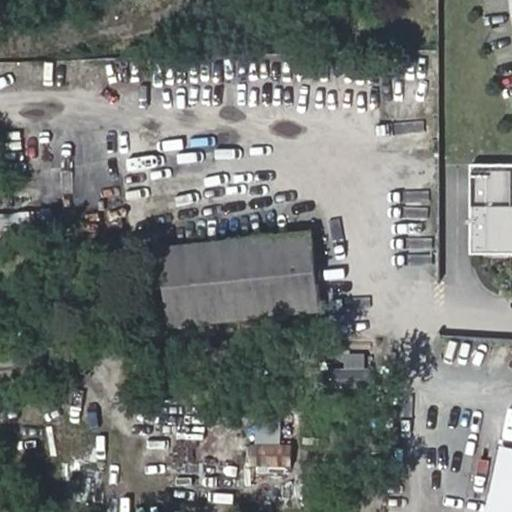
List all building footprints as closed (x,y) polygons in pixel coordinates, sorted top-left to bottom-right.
[(511,165),(474,165),(474,254),(511,254),(511,165)] [(0,232),(28,233),(28,215),(0,214),(0,232)] [(322,312),(314,233),(161,249),(170,328),(322,312)] [(367,369),(367,354),(346,354),(346,369),(367,369)] [(372,389),(372,369),(367,369),(346,369),(333,370),(332,389),(372,389)] [(293,467),(293,445),(251,445),(250,467),(293,467)] [(511,511),(511,447),(502,446),(487,511),(511,511)]
